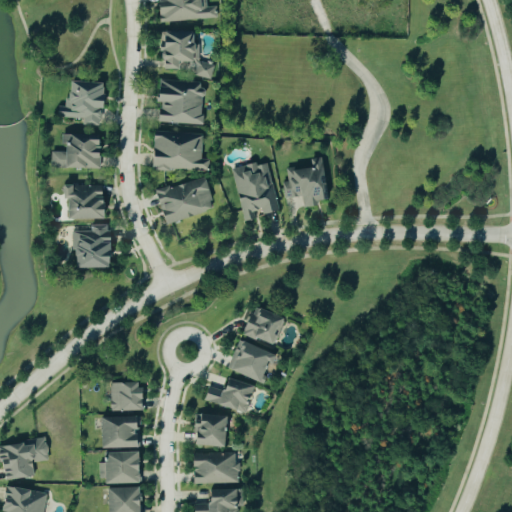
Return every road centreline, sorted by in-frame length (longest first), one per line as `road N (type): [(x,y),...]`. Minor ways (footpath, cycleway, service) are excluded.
road 1 (tertiary): [(511,236),(337,235),(250,254),(119,316),(0,412)]
road 2 (secondary): [(488,0),(511,103),(509,365),(463,511)]
road 3 (residential): [(132,0),(129,180),(169,286)]
road 4 (residential): [(169,511),(170,411),(187,354)]
